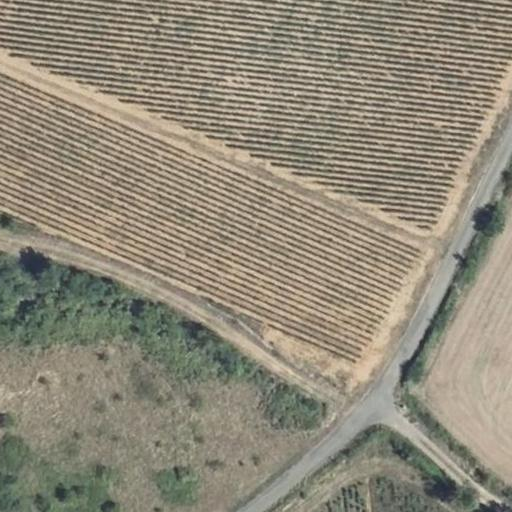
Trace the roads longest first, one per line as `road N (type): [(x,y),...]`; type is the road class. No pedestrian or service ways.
road 1 (unclassified): [(511,129),(366,418),(244,511)]
road 2 (track): [(0,234),(197,307),(366,418)]
road 3 (track): [(511,511),(393,417),(366,418)]
